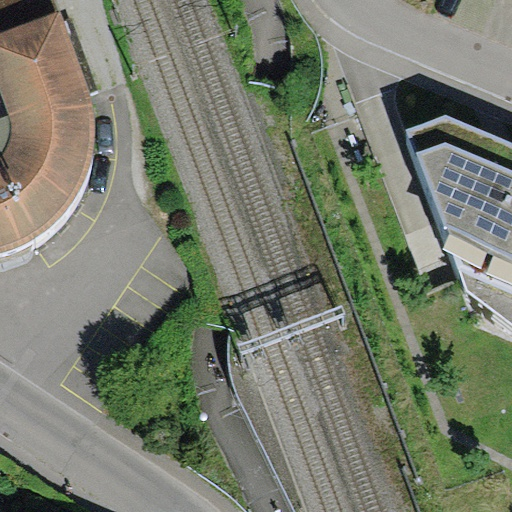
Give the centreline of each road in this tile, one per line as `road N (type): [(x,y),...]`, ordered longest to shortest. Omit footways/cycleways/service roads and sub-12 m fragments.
road 1 (tertiary): [(170,511),(0,398)]
road 2 (residential): [(511,74),(379,18),(356,0)]
